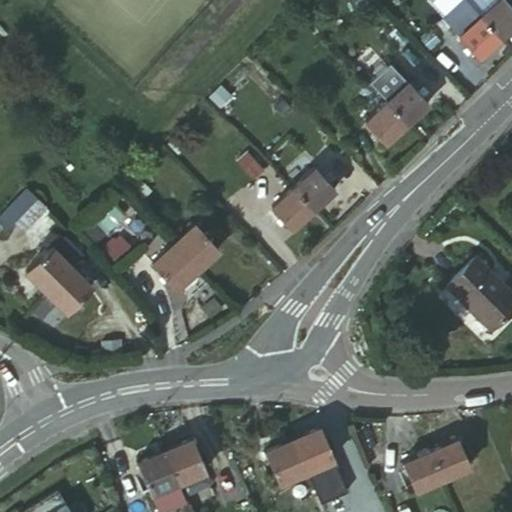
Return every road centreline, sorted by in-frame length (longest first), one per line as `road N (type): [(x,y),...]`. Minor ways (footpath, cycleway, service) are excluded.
road 1 (tertiary): [(266,372),(122,389),(39,424)]
road 2 (tertiary): [(408,195),(324,270),(266,372)]
road 3 (residential): [(298,371),(320,371),(355,393),(397,397),(511,385)]
road 4 (tertiary): [(298,371),(408,195)]
road 5 (tertiary): [(511,94),(408,195)]
